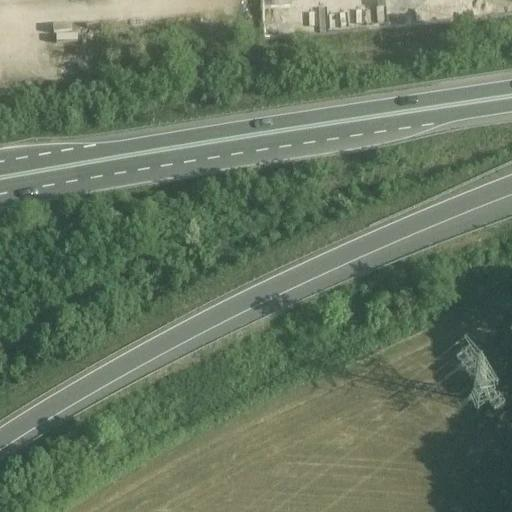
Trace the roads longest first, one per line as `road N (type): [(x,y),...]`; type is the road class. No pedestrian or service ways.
road 1 (trunk): [(0,441),(305,273),(511,185)]
road 2 (trunk): [(511,99),(0,179)]
